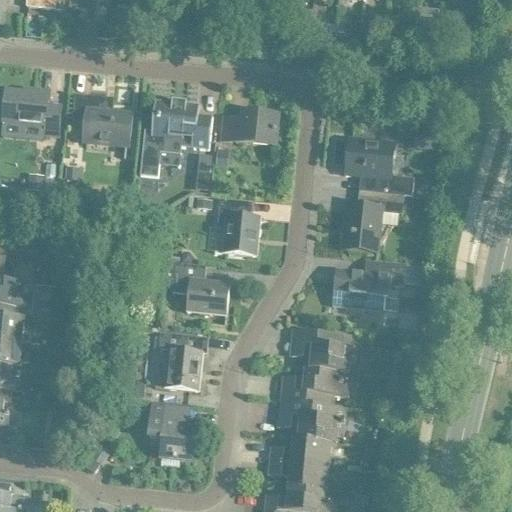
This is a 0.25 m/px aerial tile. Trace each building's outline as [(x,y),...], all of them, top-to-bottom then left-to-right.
[(26,0),(26,8),(54,11),(55,0),(26,0)] [(466,0),(460,0),(459,16),(486,18),(487,1),(466,0)] [(437,23),(438,11),(413,8),(411,34),(411,35),(435,37),(437,23)] [(312,11),(294,10),(293,19),(311,21),(312,11)] [(403,32),(404,19),(391,18),(390,31),(403,32)] [(2,123),(0,137),(43,142),(43,135),(57,137),(60,108),(47,107),(48,92),(31,91),(31,94),(5,91),(2,123)] [(105,98),(73,95),(71,122),(87,123),(85,143),(125,147),(128,115),(104,113),(105,98)] [(179,148),(208,151),(211,118),(196,117),(197,108),(158,104),(155,132),(143,131),(139,176),(156,178),(159,154),(178,156),(179,148)] [(221,118),(219,141),(274,147),(277,116),(243,113),(242,120),(221,118)] [(369,179),(367,194),(403,197),(405,179),(390,178),(393,145),(348,141),(344,177),(369,179)] [(227,169),(228,152),(217,151),(215,168),(227,169)] [(199,156),(197,172),(210,173),(211,157),(199,156)] [(77,181),(78,169),(66,168),(65,180),(77,181)] [(43,177),(29,176),(27,191),(42,192),(43,177)] [(345,206),(341,251),(377,255),(381,214),(401,216),(403,197),(367,194),(366,208),(345,206)] [(211,210),(212,201),(196,200),(195,209),(211,210)] [(224,230),(221,255),(255,258),(259,219),(250,218),(252,204),(218,201),(216,229),(224,230)] [(181,263),(192,264),(192,257),(189,253),(182,252),(181,263)] [(331,307),(347,309),(381,313),(383,299),(388,300),(389,287),(402,289),(405,266),(364,262),(363,276),(335,273),(331,307)] [(205,268),(183,266),(164,264),(162,286),(172,287),(171,294),(187,296),(185,314),(225,318),(228,285),(203,282),(205,268)] [(405,266),(403,285),(421,287),(423,268),(405,266)] [(0,317),(15,319),(16,308),(30,309),(31,295),(25,295),(26,284),(0,281),(0,317)] [(0,342),(20,344),(23,320),(15,319),(0,317),(0,342)] [(310,354),(309,370),(309,371),(343,374),(343,375),(346,375),(347,364),(354,365),(355,350),(341,349),(343,337),(291,332),(289,358),(301,359),(302,353),(310,354)] [(167,352),(163,390),(197,393),(201,356),(205,357),(205,355),(201,355),(203,340),(159,335),(158,351),(167,352)] [(0,366),(18,368),(20,344),(0,342),(0,366)] [(0,403),(2,403),(8,404),(10,392),(23,394),(25,379),(19,379),(20,368),(18,368),(0,366),(0,403)] [(282,378),(279,403),(330,409),(331,397),(346,399),(347,384),(342,384),(343,375),(343,374),(309,371),(309,370),(304,369),(302,386),(294,385),(295,379),(282,378)] [(127,382),(125,398),(143,400),(145,384),(127,382)] [(147,438),(160,440),(158,459),(190,462),(193,429),(186,428),(188,407),(151,403),(147,438)] [(298,426),(297,442),(330,445),(330,446),(334,446),(335,436),(342,436),(344,410),(330,409),(279,403),(277,429),(290,431),(290,425),(298,426)] [(52,408),(51,420),(67,421),(68,410),(52,408)] [(97,441),(86,455),(102,466),(112,452),(97,441)] [(268,463),(327,469),(330,446),(330,445),(297,442),(291,441),(290,455),(282,454),(282,450),(270,449),(268,463)] [(360,471),(378,473),(381,463),(363,461),(361,461),(360,471)] [(288,475),(287,488),(325,492),(327,469),(268,463),(267,477),(280,478),(280,474),(288,475)] [(0,511),(20,511),(21,499),(7,498),(9,487),(0,485),(0,511)] [(328,511),(330,503),(324,503),(325,492),(287,488),(285,505),(277,504),(278,498),(265,497),(263,511),(328,511)] [(354,505),(367,506),(367,498),(354,497),(354,505)]
